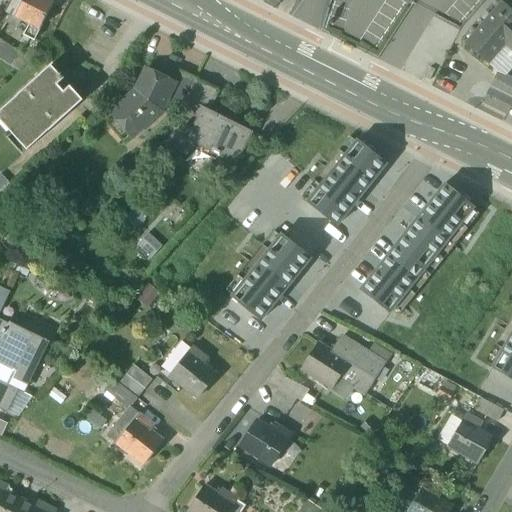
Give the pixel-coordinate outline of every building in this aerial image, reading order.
[(10,0),(5,12),(17,18),(25,0),(10,0)] [(53,1),(50,0),(25,0),(17,18),(30,24),(25,36),(34,40),(43,21),(48,23),(53,13),(49,10),(53,1)] [(511,15),(499,5),(463,46),(486,67),(503,49),(511,57),(511,15)] [(0,39),(0,57),(0,58),(9,45),(0,39)] [(20,52),(9,45),(0,58),(11,65),(20,52)] [(48,68),(0,111),(0,125),(25,153),(80,103),(67,89),(62,94),(56,87),(62,81),(58,77),(57,78),(48,68)] [(431,68),(425,79),(430,82),(435,70),(431,68)] [(197,80),(180,71),(171,84),(172,85),(163,104),(182,111),(197,80)] [(511,79),(498,72),(491,87),(511,97),(511,79)] [(146,73),(136,92),(111,115),(132,137),(160,111),(163,104),(172,85),(171,84),(146,73)] [(197,80),(182,111),(198,119),(203,108),(209,111),(220,91),(197,80)] [(511,106),(511,97),(491,87),(483,103),(508,115),(511,106)] [(209,111),(203,108),(198,119),(192,130),(185,126),(166,144),(182,158),(196,144),(218,155),(216,160),(217,161),(219,156),(232,162),(239,149),(243,151),(252,132),(209,111)] [(359,141),(310,202),(337,224),(387,163),(359,141)] [(1,175),(0,175),(0,190),(8,183),(1,175)] [(445,185),(396,246),(424,269),(473,207),(445,185)] [(283,235),(234,296),(261,318),(311,258),(283,235)] [(396,246),(363,289),(390,311),(424,269),(396,246)] [(0,288),(0,313),(9,293),(0,288)] [(49,343),(0,319),(0,408),(8,412),(20,389),(14,386),(27,360),(38,366),(49,343)] [(511,335),(493,366),(511,377),(511,335)] [(383,363),(342,337),(336,347),(352,357),(347,365),(360,372),(352,385),(364,393),(383,363)] [(332,352),(319,344),(302,369),(333,388),(339,378),(352,385),(360,372),(347,365),(352,357),(336,347),(332,352)] [(193,348),(170,375),(197,398),(216,375),(204,364),(207,360),(193,348)] [(154,380),(135,365),(127,374),(146,389),(154,380)] [(146,389),(127,374),(120,383),(139,398),(146,389)] [(307,390),(286,379),(278,390),(295,399),(301,402),(307,390)] [(295,399),(278,390),(271,400),(290,409),(295,399)] [(477,411),(498,423),(504,413),(483,401),(477,411)] [(155,427),(140,414),(117,442),(144,465),(164,442),(151,432),(155,427)] [(483,424),(467,414),(448,445),(478,463),(494,438),(479,429),(483,424)] [(271,429),(257,421),(241,446),(272,465),(291,434),(275,424),(271,429)] [(442,493),(417,478),(398,508),(403,511),(449,511),(452,507),(439,498),(442,493)] [(10,488),(0,483),(0,511),(16,511),(22,501),(8,493),(10,488)] [(218,494),(206,486),(189,511),(191,511),(243,511),(247,506),(222,489),(218,494)] [(37,507),(22,501),(16,511),(55,511),(56,511),(39,503),(37,507)]
